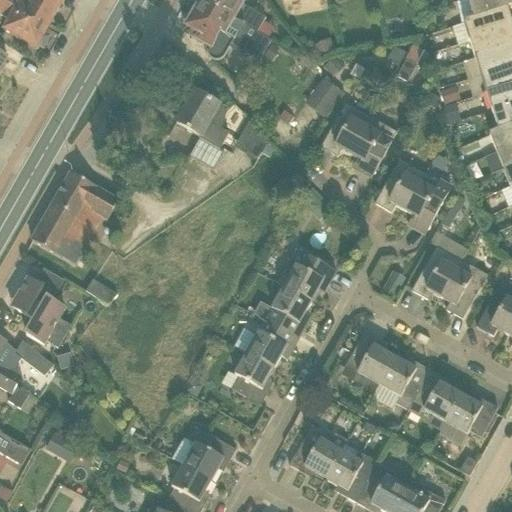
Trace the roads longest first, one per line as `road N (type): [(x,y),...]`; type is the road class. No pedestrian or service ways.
road 1 (secondary): [(0,233),(134,0)]
road 2 (residential): [(250,478),(346,306),(365,302)]
road 3 (residential): [(365,302),(358,285),(378,245),(297,156)]
road 4 (residential): [(365,302),(511,384)]
